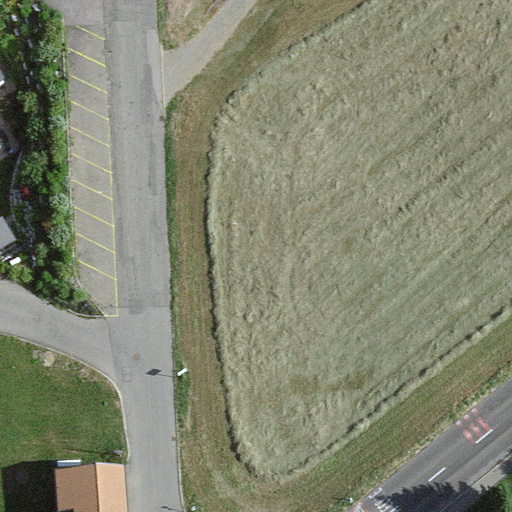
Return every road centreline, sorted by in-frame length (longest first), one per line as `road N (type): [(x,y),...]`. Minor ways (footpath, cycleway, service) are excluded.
road 1 (unclassified): [(134,0),(171,511)]
road 2 (tertiary): [(511,415),(393,511)]
